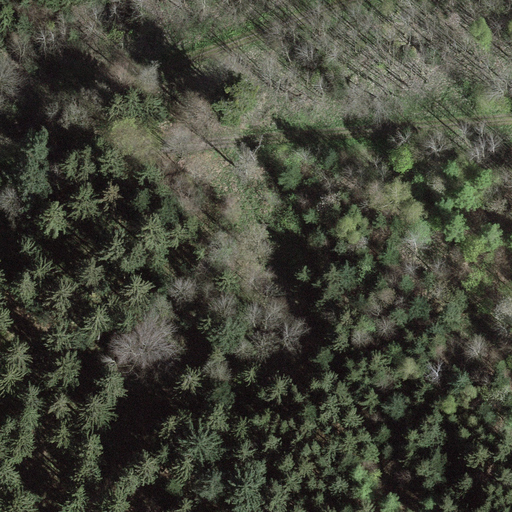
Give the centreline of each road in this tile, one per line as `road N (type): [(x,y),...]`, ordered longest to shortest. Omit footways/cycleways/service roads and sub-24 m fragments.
road 1 (track): [(0,147),(127,149),(511,117)]
road 2 (track): [(0,134),(153,70),(357,0)]
